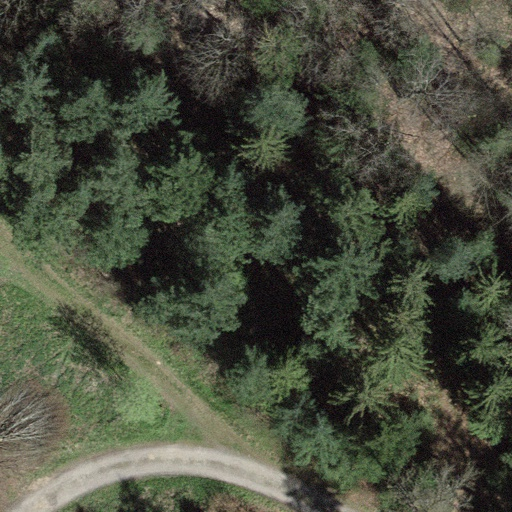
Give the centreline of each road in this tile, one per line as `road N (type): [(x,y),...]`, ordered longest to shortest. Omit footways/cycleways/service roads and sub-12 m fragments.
road 1 (track): [(32,511),(95,473),(147,456),(209,457),(335,511)]
road 2 (track): [(0,215),(209,457)]
